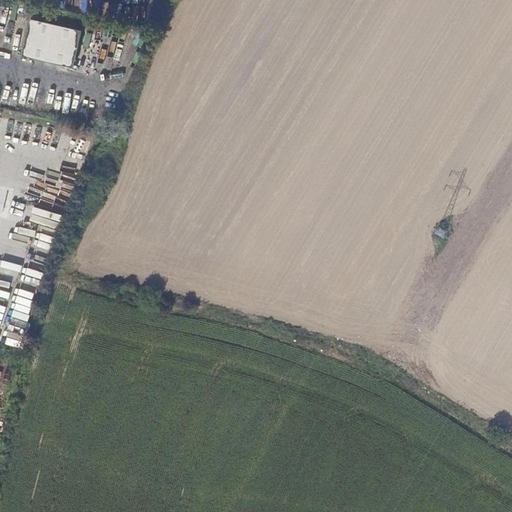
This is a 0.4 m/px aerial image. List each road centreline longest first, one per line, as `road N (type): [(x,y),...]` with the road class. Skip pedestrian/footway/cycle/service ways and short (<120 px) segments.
road 1 (track): [(123,303),(262,324),(393,378)]
road 2 (track): [(511,443),(393,378)]
